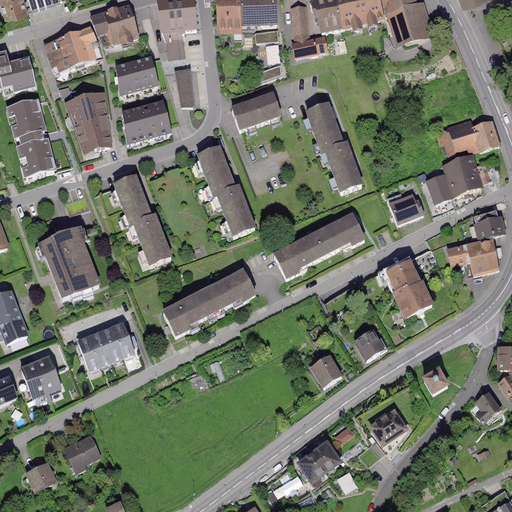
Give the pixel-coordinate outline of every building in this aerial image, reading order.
[(27,13),(23,0),(1,0),(7,19),(27,13)] [(28,0),(32,11),(60,3),(59,0),(28,0)] [(194,0),(159,4),(162,37),(173,60),(186,58),(183,34),(198,32),(194,0)] [(239,0),(240,2),(217,3),(219,36),(254,34),(253,27),(261,27),(261,29),(279,29),(276,0),(239,0)] [(343,32),(336,0),(330,0),(315,3),(318,15),(314,16),(316,24),(320,23),(323,37),(343,32)] [(384,21),(377,0),(336,0),(343,32),(384,21)] [(410,0),(381,0),(387,20),(394,17),(403,46),(431,38),(421,7),(413,10),(410,0)] [(141,42),(132,9),(96,19),(105,52),(141,42)] [(306,10),(293,12),(297,48),(294,48),(297,61),(328,54),(326,42),(310,45),(306,10)] [(91,31),(45,47),(57,80),(103,64),(91,31)] [(278,33),(256,36),(256,46),(268,45),(271,72),(260,75),(260,85),(283,77),(278,33)] [(0,89),(3,89),(5,98),(38,90),(30,59),(10,64),(7,54),(0,56),(0,89)] [(152,62),(116,72),(120,99),(159,89),(152,62)] [(194,110),(189,74),(176,75),(182,111),(194,110)] [(105,94),(63,105),(84,159),(114,151),(105,94)] [(274,99),(233,114),(240,135),(281,121),(274,99)] [(10,111),(27,182),(55,175),(37,105),(10,111)] [(164,106),(123,117),(128,149),(172,136),(164,106)] [(344,151),(329,110),(308,118),(323,158),(327,157),(344,151)] [(472,129),(444,139),(442,132),(437,134),(441,148),(446,146),(449,157),(469,150),(471,156),(480,153),(480,155),(501,149),(493,126),(473,133),(472,129)] [(362,189),(348,149),(344,151),(327,157),(341,197),(362,189)] [(236,194),(220,153),(199,162),(215,202),(236,194)] [(471,158),(446,169),(455,200),(481,190),(480,186),(489,184),(500,177),(495,164),(475,170),(471,158)] [(453,203),(444,179),(428,186),(436,209),(453,203)] [(152,223),(136,182),(116,190),(132,231),(135,230),(152,223)] [(256,232),(240,193),(236,194),(219,201),(229,225),(224,227),(228,237),(233,236),(234,240),(256,232)] [(388,202),(398,228),(424,218),(419,206),(416,207),(413,201),(404,204),(401,197),(388,202)] [(85,199),(66,206),(70,219),(90,212),(85,199)] [(497,215),(474,221),(480,242),(506,235),(502,220),(499,221),(497,215)] [(352,218),(274,257),(287,282),(299,276),(297,272),(351,245),(353,248),(365,242),(352,218)] [(0,222),(0,255),(12,250),(0,222)] [(172,261),(156,222),(152,223),(135,230),(151,269),(172,261)] [(84,230),(40,246),(60,305),(105,289),(84,230)] [(494,242),(448,252),(452,269),(473,265),(475,277),(500,272),(494,242)] [(412,266),(387,278),(397,296),(394,297),(406,321),(434,307),(423,286),(422,286),(412,266)] [(242,274),(163,315),(176,339),(189,332),(188,329),(241,302),(243,305),(255,299),(242,274)] [(30,338),(12,294),(0,299),(0,330),(6,347),(30,338)] [(89,337),(77,342),(90,374),(135,356),(132,349),(138,347),(135,339),(129,341),(122,324),(100,333),(102,338),(91,342),(89,337)] [(374,334),(357,345),(367,363),(385,353),(374,334)] [(511,352),(501,353),(501,373),(511,373),(511,352)] [(330,361),(312,372),(323,390),(342,379),(330,361)] [(50,363),(22,374),(33,402),(61,390),(50,363)] [(440,373),(425,382),(434,398),(450,388),(440,373)] [(511,377),(498,386),(510,403),(511,401),(511,377)] [(10,384),(0,387),(0,406),(17,400),(10,384)] [(490,396),(478,406),(484,413),(477,418),(483,425),(502,411),(490,396)] [(378,426),(371,431),(384,449),(407,433),(395,415),(388,420),(386,417),(376,423),(378,426)] [(351,428),(336,438),(342,447),(357,437),(351,428)] [(91,441),(66,453),(75,471),(101,459),(91,441)] [(385,455),(376,443),(358,457),(368,469),(385,455)] [(327,448),(314,458),(326,475),(340,465),(327,448)] [(314,458),(300,468),(313,485),(326,475),(314,458)] [(47,468),(28,478),(36,495),(56,485),(47,468)] [(288,476),(268,488),(272,493),(291,482),(288,476)] [(356,487),(350,476),(339,483),(345,493),(356,487)] [(301,478),(270,495),(275,504),(306,487),(301,478)] [(511,511),(511,503),(507,494),(477,511),(511,511)]
